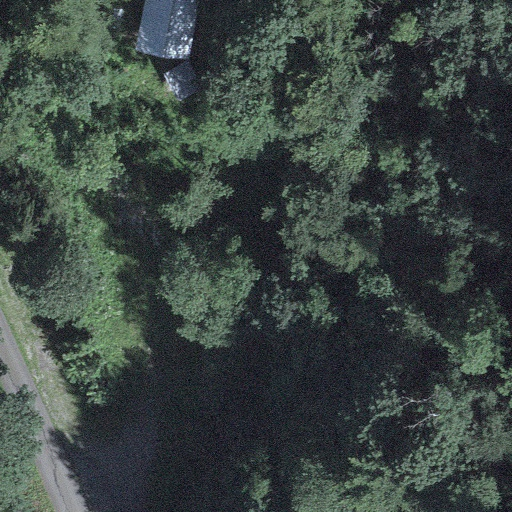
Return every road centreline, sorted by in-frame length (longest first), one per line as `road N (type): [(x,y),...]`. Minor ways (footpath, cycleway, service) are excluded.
road 1 (track): [(190,511),(279,315),(315,0)]
road 2 (unclassified): [(72,511),(0,352)]
